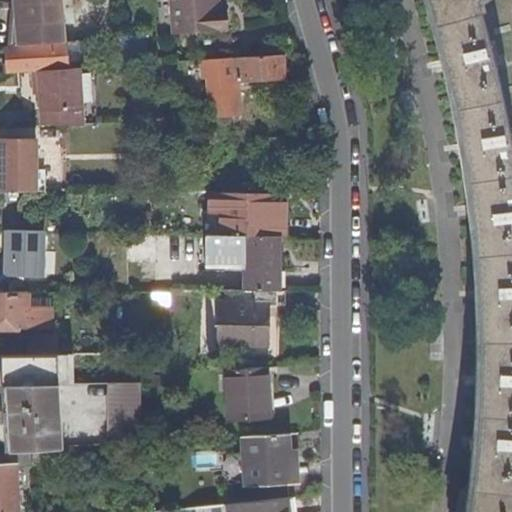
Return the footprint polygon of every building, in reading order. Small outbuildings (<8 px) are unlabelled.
[(61,12),(59,0),(12,0),(12,16),(61,12)] [(217,12),(216,0),(214,0),(172,3),(174,37),(226,33),(223,11),(217,12)] [(428,0),(438,34),(449,78),(458,124),(463,151),(469,200),(475,251),(477,276),(479,325),(479,372),(477,421),(475,444),(467,511),(511,511),(511,164),(509,143),(501,95),(478,0),(428,0)] [(77,11),(61,12),(63,42),(67,42),(80,41),(77,11)] [(63,42),(61,12),(12,16),(9,46),(63,42)] [(133,64),(143,64),(149,35),(134,37),(133,64)] [(122,38),(122,65),(133,64),(134,37),(122,38)] [(80,41),(67,42),(69,68),(80,68),(82,67),(80,41)] [(63,42),(9,46),(5,46),(6,72),(32,71),(69,68),(67,42),(63,42)] [(285,76),(283,54),(203,59),(205,78),(209,78),(211,98),(215,98),(216,115),(241,113),(239,79),(285,76)] [(69,68),(32,71),(33,89),(38,89),(40,127),(45,127),(83,125),(80,68),(69,68)] [(294,137),(266,138),(267,154),(295,153),(294,137)] [(35,172),(35,148),(2,147),(2,192),(35,192),(35,172)] [(121,192),(136,192),(135,168),(121,168),(121,192)] [(45,172),(35,172),(35,192),(45,192),(45,172)] [(287,235),(287,192),(211,192),(212,214),(224,213),(223,234),(244,235),(279,235),(287,235)] [(19,218),(8,231),(41,231),(41,219),(19,218)] [(41,231),(8,231),(6,274),(41,274),(41,231)] [(244,289),(279,290),(279,235),(244,235),(244,289)] [(84,280),(84,292),(95,292),(95,280),(84,280)] [(279,303),(279,290),(244,289),(219,289),(217,346),(268,346),(269,303),(279,303)] [(28,292),(0,291),(0,329),(18,330),(18,326),(52,326),(52,307),(28,307),(28,292)] [(170,292),(152,291),(152,306),(170,306),(170,292)] [(27,338),(27,355),(49,355),(57,354),(57,338),(27,338)] [(269,421),(266,370),(224,373),(228,424),(269,421)] [(168,375),(150,376),(151,387),(168,387),(168,375)] [(140,382),(108,383),(108,413),(140,412),(140,382)] [(57,385),(2,386),(3,416),(59,414),(57,385)] [(140,412),(108,413),(108,444),(141,442),(140,412)] [(59,414),(3,416),(6,451),(29,449),(61,448),(59,414)] [(288,433),(291,482),(299,481),(296,432),(288,433)] [(291,482),(288,433),(241,436),(244,485),(291,482)] [(6,451),(0,451),(0,511),(17,511),(16,468),(30,467),(29,449),(6,451)] [(201,507),(201,511),(293,511),(292,497),(201,507)]
